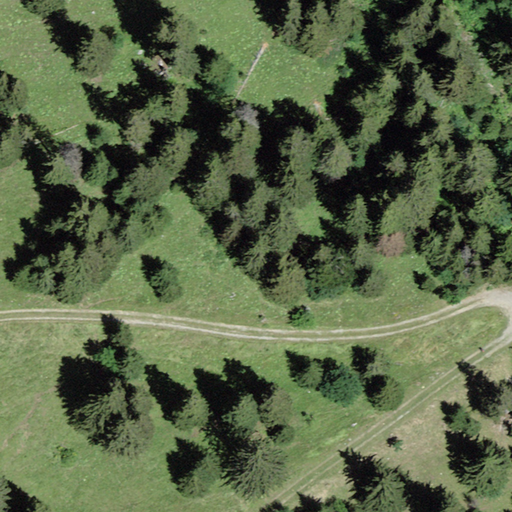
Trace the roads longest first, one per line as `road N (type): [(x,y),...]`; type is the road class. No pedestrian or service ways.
road 1 (track): [(0,323),(108,318),(253,341),(410,330),(511,295)]
road 2 (track): [(511,343),(276,511)]
